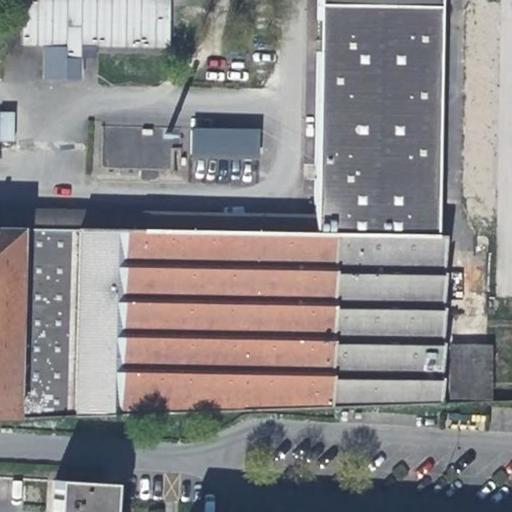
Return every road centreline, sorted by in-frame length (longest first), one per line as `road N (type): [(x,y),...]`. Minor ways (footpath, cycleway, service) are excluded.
road 1 (residential): [(511,443),(269,427),(198,457)]
road 2 (residential): [(198,457),(272,504),(408,511)]
road 3 (residential): [(0,445),(198,457)]
